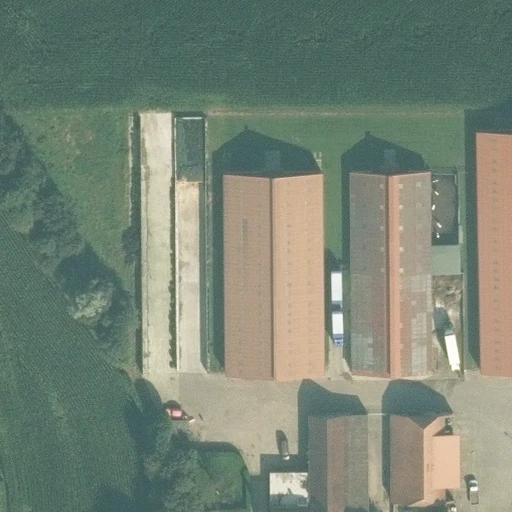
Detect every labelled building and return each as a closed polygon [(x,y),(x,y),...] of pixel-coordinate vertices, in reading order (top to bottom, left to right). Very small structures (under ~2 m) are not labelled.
[(511,131),(482,131),(482,373),(511,373),(511,131)] [(349,171),(349,271),(350,373),(429,373),(429,271),(430,171),(349,171)] [(224,374),(322,374),(321,174),(222,174),(224,374)] [(176,373),(205,372),(203,245),(193,245),(188,263),(179,260),(179,248),(151,249),(148,260),(148,265),(139,298),(139,302),(147,302),(147,313),(179,312),(179,330),(125,331),(171,344),(147,344),(147,361),(158,361),(160,354),(175,354),(176,373)] [(294,472),(269,473),(269,511),(309,511),(366,511),(366,415),(307,415),(307,492),(301,492),(301,508),(295,508),(294,472)] [(452,415),(390,415),(390,501),(452,501),(452,415)]
